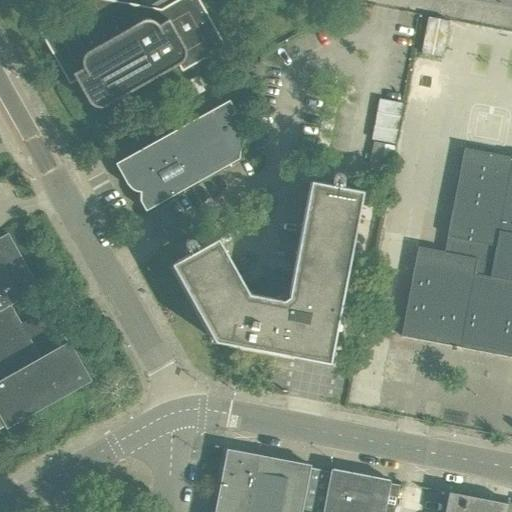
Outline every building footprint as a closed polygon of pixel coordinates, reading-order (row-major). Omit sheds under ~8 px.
[(87,0),(37,28),(69,84),(76,80),(88,100),(89,102),(90,103),(92,104),(94,105),(96,106),(98,106),(100,106),(102,106),(104,106),(105,105),(178,63),(182,71),(225,46),(198,0),(176,0),(160,9),(111,0),(87,0)] [(427,17),(419,53),(439,57),(447,21),(427,17)] [(230,81),(232,85),(239,99),(254,91),(245,73),(230,81)] [(395,144),(397,134),(401,103),(379,99),(377,112),(374,125),(372,139),(395,144)] [(243,125),(239,118),(229,100),(115,163),(127,185),(129,187),(132,190),(135,191),(139,192),(139,200),(145,211),(238,158),(243,125)] [(365,180),(388,184),(395,146),(373,142),(365,180)] [(400,336),(490,353),(509,356),(511,356),(511,156),(464,148),(444,252),(418,247),(400,336)] [(330,184),(310,180),(289,291),(284,290),(278,294),(277,299),(248,293),(217,238),(199,248),(195,240),(194,240),(193,239),(192,238),(190,238),(189,238),(188,239),(187,239),(186,240),(185,241),(185,243),(184,244),(185,245),(189,253),(171,263),(214,341),(278,353),(329,363),(338,314),(362,190),(341,186),(343,178),(343,177),(342,176),(342,174),(341,173),(340,173),(338,172),(337,172),(336,172),(335,173),(333,174),(333,175),(332,176),(332,177),(330,184)] [(0,427),(4,425),(6,427),(7,426),(88,380),(88,381),(90,380),(68,342),(33,362),(28,353),(22,343),(29,339),(24,330),(20,323),(13,327),(2,309),(38,288),(7,234),(5,235),(0,238),(0,427)] [(373,269),(369,293),(391,297),(393,287),(396,274),(373,269)] [(386,321),(387,321),(387,319),(391,297),(369,293),(364,317),(386,321)] [(312,511),(321,470),(309,468),(309,465),(226,449),(214,511),(312,511)] [(312,511),(393,511),(399,485),(389,483),(389,480),(330,469),(330,472),(321,470),(312,511)] [(511,511),(511,503),(448,492),(443,511),(511,511)]
